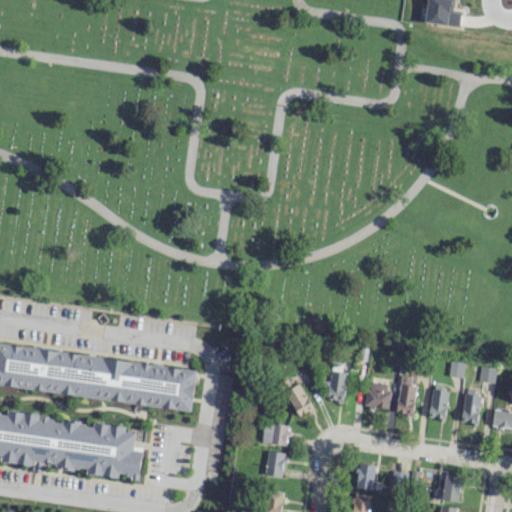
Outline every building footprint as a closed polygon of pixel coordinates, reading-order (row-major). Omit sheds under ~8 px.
[(460,12),(452,11),(453,0),(426,0),(424,22),(458,26),(460,12)] [(0,339),(199,369),(192,413),(0,384),(0,408),(145,430),(138,481),(0,460),(0,339)] [(464,362),(449,360),(447,375),(462,377),(464,362)] [(340,371),(341,364),(329,364),(328,400),(344,400),(345,372),(340,371)] [(477,380),(494,382),(496,367),(479,365),(477,380)] [(412,414),(414,384),(410,384),(410,375),(398,374),(397,413),(412,414)] [(365,406),(388,408),(389,391),(386,391),(386,383),(366,382),(365,406)] [(312,408),(299,383),(284,391),(297,415),(312,408)] [(444,419),(447,388),(431,386),(428,417),(444,419)] [(461,422),(477,423),(479,394),(462,393),(461,422)] [(491,426),(511,427),(511,410),(493,409),(491,426)] [(288,425),(263,422),(261,442),(286,444),(288,425)] [(284,452),(266,450),(264,475),(281,476),(284,452)] [(355,487),(371,489),(374,465),(357,463),(355,487)] [(406,471),(391,470),(389,493),(404,495),(406,471)] [(441,500),(458,500),(459,476),(443,475),(441,500)] [(280,511),(284,492),(264,488),(260,511),(280,511)] [(370,494),(354,493),(352,511),(375,511),(369,511),(370,494)]
